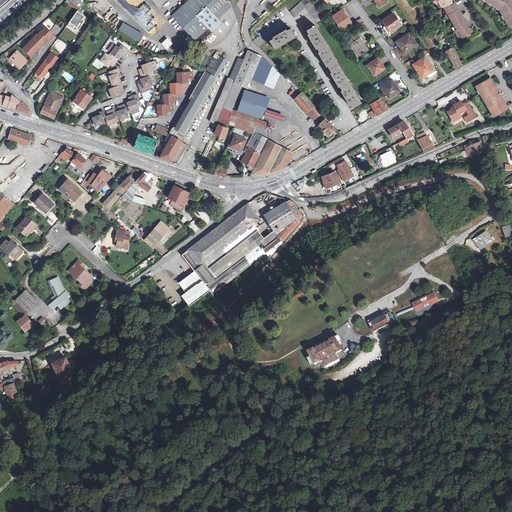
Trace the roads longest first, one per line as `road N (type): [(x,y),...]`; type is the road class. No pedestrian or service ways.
road 1 (tertiary): [(511,291),(429,324),(368,384),(242,447),(171,511)]
road 2 (tertiary): [(295,198),(335,196),(511,125)]
road 3 (secondary): [(30,125),(219,186)]
road 4 (unknown): [(321,157),(277,71),(250,40),(254,0)]
road 5 (secondary): [(286,177),(421,100)]
road 6 (secondary): [(127,289),(43,349),(0,357)]
road 7 (secondary): [(228,212),(127,289)]
